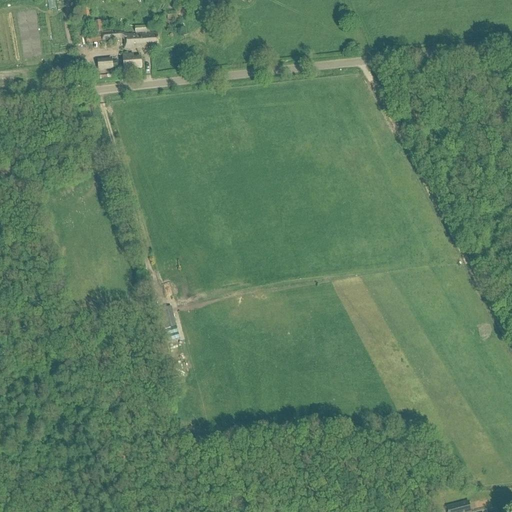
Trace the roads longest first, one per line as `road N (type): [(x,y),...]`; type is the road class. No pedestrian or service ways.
road 1 (unclassified): [(0,105),(511,46)]
road 2 (track): [(360,62),(511,344)]
